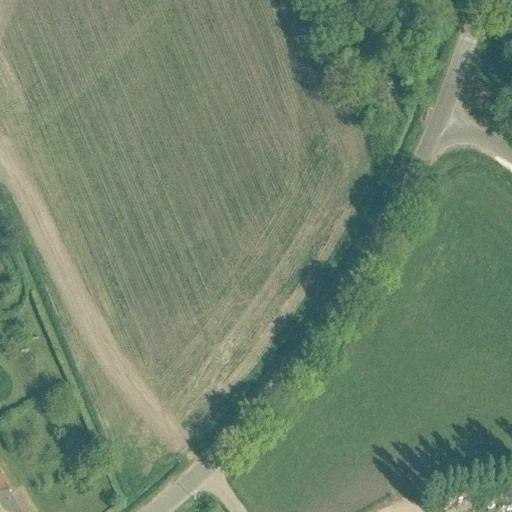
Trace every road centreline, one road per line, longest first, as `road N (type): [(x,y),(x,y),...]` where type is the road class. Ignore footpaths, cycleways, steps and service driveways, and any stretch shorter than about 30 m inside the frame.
road 1 (tertiary): [(158,511),(243,428),(320,330),(444,132)]
road 2 (tertiary): [(444,132),(481,0)]
